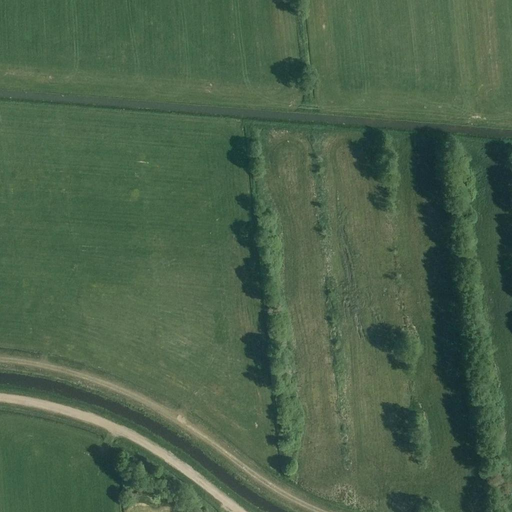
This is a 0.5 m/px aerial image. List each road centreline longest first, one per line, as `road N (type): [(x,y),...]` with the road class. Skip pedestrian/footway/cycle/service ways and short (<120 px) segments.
road 1 (track): [(0,358),(66,370),(144,400),(320,511)]
road 2 (track): [(0,397),(121,431),(240,511)]
